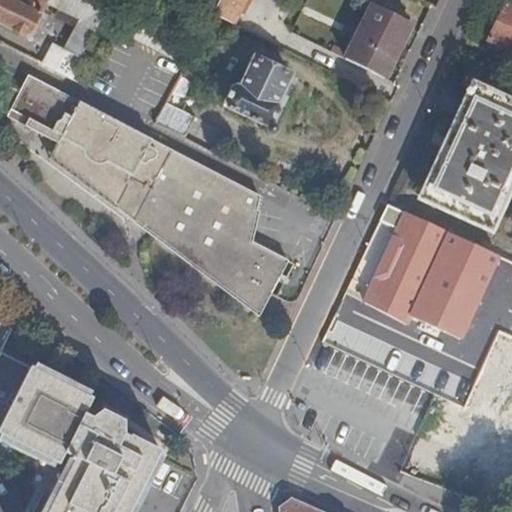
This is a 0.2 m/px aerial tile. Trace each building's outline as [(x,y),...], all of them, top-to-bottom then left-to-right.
[(0,0),(0,24),(25,37),(30,37),(46,4),(48,0),(20,0),(18,4),(8,0),(0,0)] [(84,0),(48,0),(46,4),(80,21),(90,3),(84,0)] [(219,0),(204,0),(200,8),(212,15),(219,0)] [(219,0),(212,15),(231,24),(237,13),(242,16),(250,0),(219,0)] [(44,45),(36,63),(70,81),(81,60),(80,59),(105,10),(90,3),(80,21),(64,51),(51,44),(44,45)] [(488,40),(511,51),(511,7),(505,4),(488,40)] [(345,62),(380,80),(394,51),(399,53),(412,25),(373,5),(347,56),(345,62)] [(192,45),(127,12),(115,33),(182,65),(192,45)] [(333,49),(330,55),(345,62),(347,56),(333,49)] [(289,76),(254,59),(240,88),(232,84),(221,106),(270,130),(281,108),(275,104),(289,76)] [(54,146),(49,159),(206,277),(241,303),(258,317),(287,262),(252,243),(231,233),(245,207),(256,213),(256,210),(258,197),(141,137),(27,77),(18,93),(13,104),(1,98),(0,99),(0,109),(1,113),(5,116),(14,122),(54,146)] [(0,99),(1,98),(13,104),(18,93),(0,84),(0,99)] [(501,194),(507,197),(511,186),(511,102),(478,87),(461,124),(454,121),(435,163),(441,166),(424,202),(488,232),(491,225),(487,224),(501,194)] [(195,119),(165,104),(155,123),(185,139),(195,119)] [(231,233),(252,243),(259,211),(256,210),(256,213),(245,207),(231,233)] [(498,257),(405,215),(395,238),(394,238),(375,277),(376,277),(364,303),(407,324),(412,318),(463,339),(498,257)] [(511,284),(502,304),(511,308),(511,284)] [(0,354),(1,353),(3,348),(12,331),(0,322),(0,354)] [(29,367),(31,362),(3,348),(1,353),(29,367)] [(0,354),(0,424),(4,417),(29,367),(1,353),(0,354)] [(91,391),(31,362),(29,367),(88,396),(91,391)] [(130,511),(160,452),(161,449),(130,434),(130,436),(124,433),(123,420),(102,410),(91,417),(83,413),(91,397),(88,396),(29,367),(4,417),(0,424),(0,443),(52,468),(54,469),(52,474),(58,477),(62,479),(46,511),(130,511)] [(102,410),(123,420),(126,414),(105,403),(102,410)] [(0,443),(0,450),(48,474),(52,468),(0,443)] [(130,511),(136,511),(165,454),(160,452),(130,511)] [(46,511),(62,479),(58,477),(39,511),(46,511)] [(317,511),(290,500),(278,509),(278,511),(317,511)]
